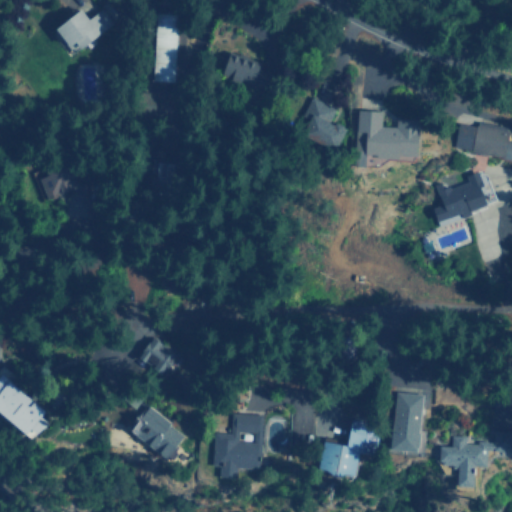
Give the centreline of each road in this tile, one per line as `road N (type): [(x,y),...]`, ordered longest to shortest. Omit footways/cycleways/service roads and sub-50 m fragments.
road 1 (residential): [(210,370),(304,334),(511,333)]
road 2 (secondary): [(511,73),(401,38),(330,0)]
road 3 (residential): [(69,0),(69,101),(85,150),(118,178)]
